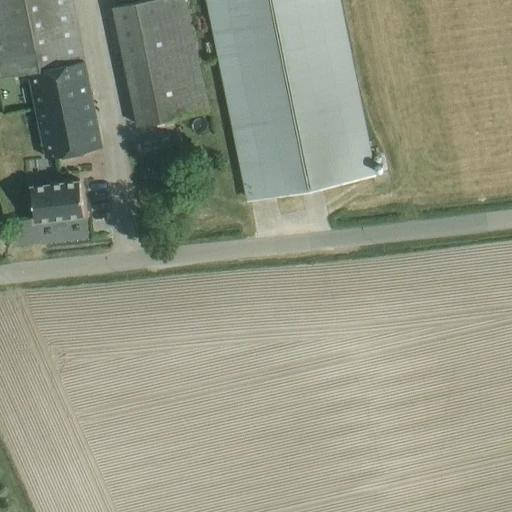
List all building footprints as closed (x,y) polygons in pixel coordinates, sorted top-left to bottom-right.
[(0,0),(0,76),(29,71),(85,60),(73,0),(0,0)] [(140,0),(114,5),(124,55),(195,40),(186,0),(140,0)] [(337,0),(210,0),(251,198),(373,173),(337,0)] [(102,145),(85,60),(29,71),(47,156),(102,145)] [(174,117),(170,96),(134,103),(134,105),(138,124),(174,117)] [(82,178),(34,183),(38,219),(86,214),(82,178)]
